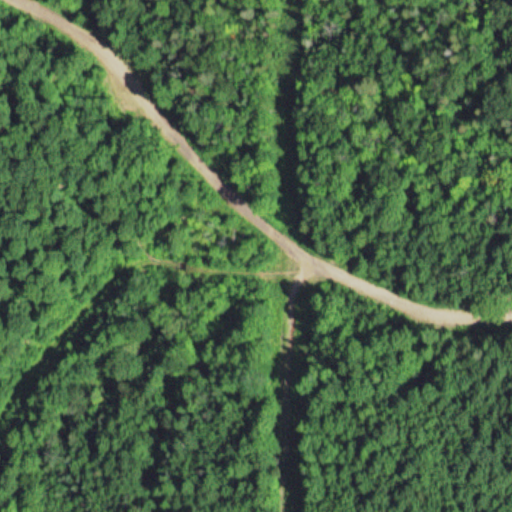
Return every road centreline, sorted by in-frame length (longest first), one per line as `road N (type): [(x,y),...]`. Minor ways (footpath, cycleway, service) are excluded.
road 1 (track): [(511,319),(416,313),(226,189),(0,6)]
road 2 (track): [(294,511),(296,235)]
